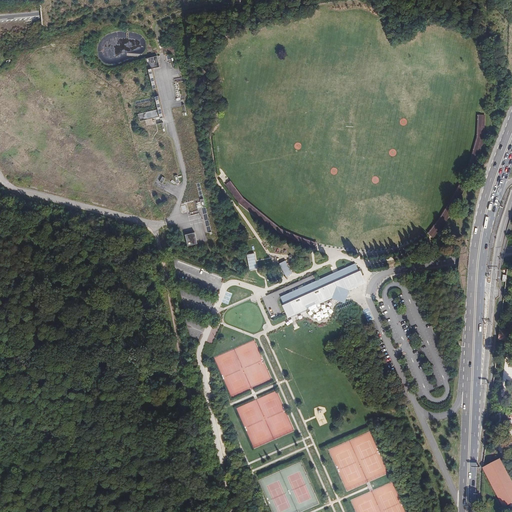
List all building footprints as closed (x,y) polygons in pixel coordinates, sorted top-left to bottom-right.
[(477,114),(476,128),(484,129),(484,115),(477,114)] [(226,184),(232,193),(237,190),(231,181),(226,184)] [(186,235),(189,246),(199,244),(196,232),(186,235)] [(256,253),(248,254),(250,269),(257,268),(256,253)] [(286,260),(280,264),(287,277),(293,273),(286,260)] [(366,283),(357,262),(280,296),(289,316),(366,283)] [(509,341),(510,330),(499,329),(498,340),(509,341)] [(511,482),(500,457),(482,466),(503,507),(511,501),(511,482)]
